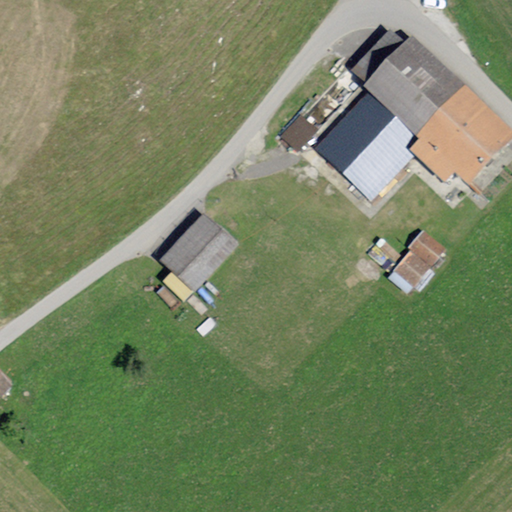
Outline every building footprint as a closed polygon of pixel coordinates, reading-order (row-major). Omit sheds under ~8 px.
[(404,49),(389,35),(351,76),(365,89),(361,93),(366,98),(313,155),(364,201),(407,154),(444,189),(454,178),(469,192),(511,145),(511,136),(410,43),(404,49)] [(314,136),(299,122),(281,141),(296,155),(314,136)] [(237,251),(203,219),(160,266),(194,297),(237,251)] [(442,257),(421,238),(406,255),(410,258),(391,279),(408,294),(442,257)] [(0,400),(11,388),(0,377),(0,400)]
